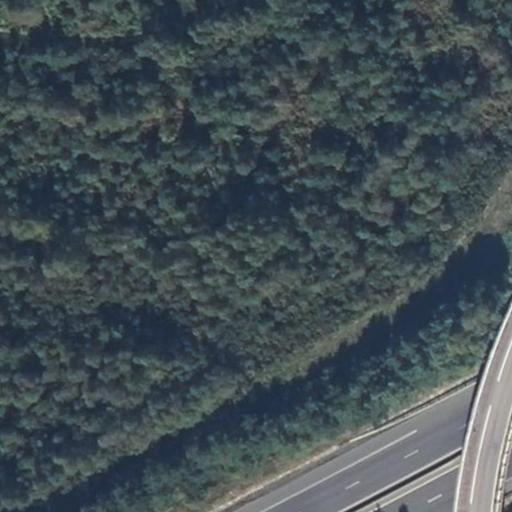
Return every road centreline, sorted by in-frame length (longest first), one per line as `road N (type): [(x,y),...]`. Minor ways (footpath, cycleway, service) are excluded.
road 1 (motorway): [(511,403),(307,511)]
road 2 (motorway): [(511,374),(489,451),(482,511)]
